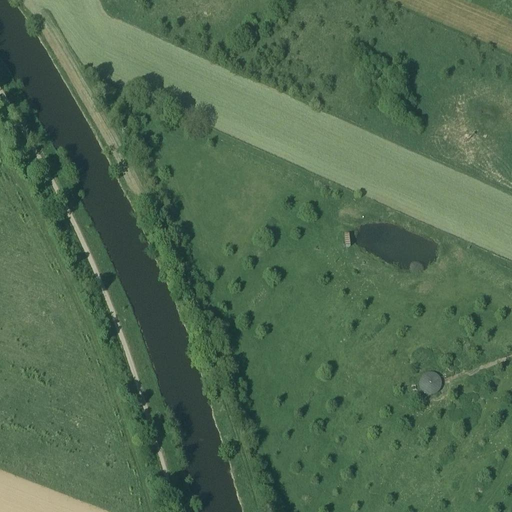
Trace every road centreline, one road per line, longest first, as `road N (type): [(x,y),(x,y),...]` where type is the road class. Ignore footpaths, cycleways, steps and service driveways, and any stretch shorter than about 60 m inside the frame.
road 1 (track): [(183,511),(101,268),(0,86)]
road 2 (track): [(0,144),(93,321),(155,511)]
